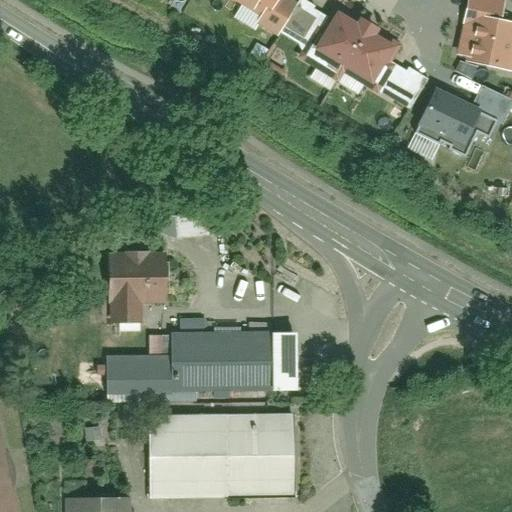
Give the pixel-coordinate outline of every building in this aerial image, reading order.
[(214,0),(273,36),(293,4),(286,0),(214,0)] [(502,3),(488,0),(463,0),(450,62),(509,74),(511,62),(511,27),(498,24),(502,3)] [(396,47),(330,10),(305,54),(371,91),(396,47)] [(479,113),(432,92),(412,135),(459,157),(479,113)] [(173,236),(216,234),(215,212),(172,214),(173,236)] [(164,257),(106,257),(106,302),(112,302),(112,315),(140,316),(140,302),(164,302),(164,257)] [(294,330),(167,329),(167,392),(294,392),(294,330)] [(292,415),(140,412),(139,489),(290,492),(292,415)] [(11,511),(0,455),(0,511),(11,511)] [(123,511),(124,499),(60,498),(59,511),(123,511)]
